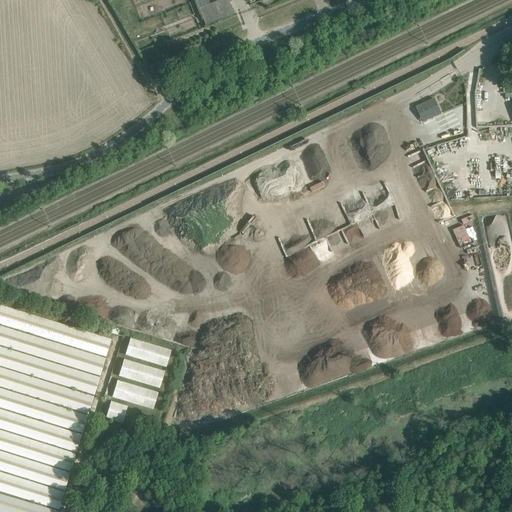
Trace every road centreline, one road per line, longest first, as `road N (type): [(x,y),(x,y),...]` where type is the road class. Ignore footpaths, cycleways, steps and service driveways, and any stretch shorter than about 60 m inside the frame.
road 1 (unclassified): [(0,179),(107,148),(228,53),(362,0)]
road 2 (track): [(176,94),(151,87),(100,0)]
road 3 (unclassified): [(98,511),(109,436),(145,414)]
